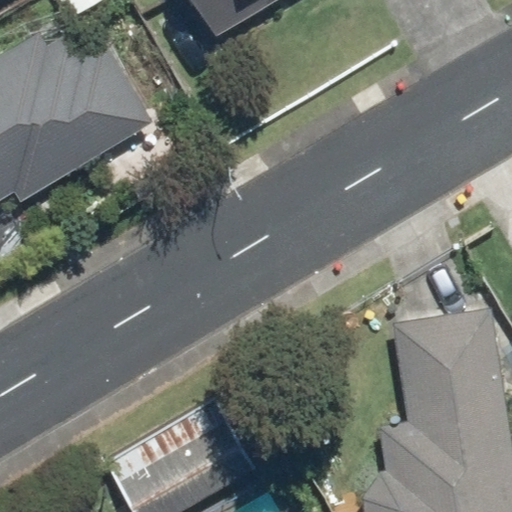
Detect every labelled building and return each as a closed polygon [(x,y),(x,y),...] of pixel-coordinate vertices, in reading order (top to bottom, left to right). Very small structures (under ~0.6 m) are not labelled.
[(58,0),(65,14),(94,0),(58,0)] [(202,0),(217,25),(260,0),(202,0)] [(61,15),(0,49),(0,185),(119,117),(61,15)] [(401,311),(417,411),(385,416),(400,511),(511,511),(511,404),(495,296),(401,311)] [(118,451),(152,511),(168,511),(260,461),(223,394),(118,451)]
